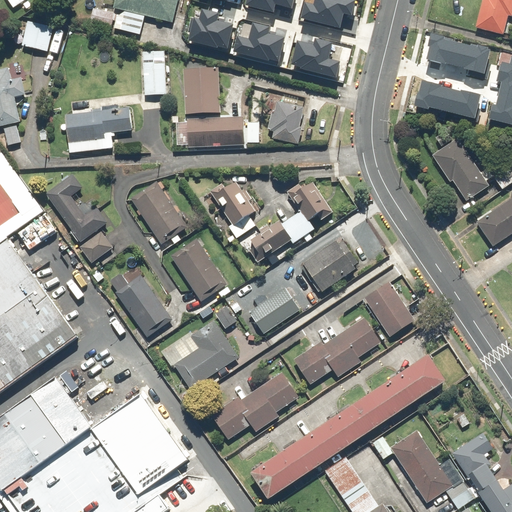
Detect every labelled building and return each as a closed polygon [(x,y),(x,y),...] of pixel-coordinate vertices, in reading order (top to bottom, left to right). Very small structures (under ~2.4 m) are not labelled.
[(118,0),(116,9),(120,10),(115,29),(140,36),(145,17),(152,19),(173,24),(178,0),(118,0)] [(250,0),(250,4),(278,12),(280,5),(294,9),(296,0),(250,0)] [(309,0),(308,0),(304,16),(344,26),(347,14),(356,16),(359,1),(354,0),(318,0),(318,2),(309,0)] [(511,0),(484,0),(477,28),(503,35),(511,0)] [(223,45),(234,48),(240,26),(225,22),(227,15),(203,8),(200,18),(196,17),(190,41),(222,50),(223,45)] [(93,10),(90,23),(111,28),(114,15),(93,10)] [(29,22),(24,44),(47,50),(53,27),(29,22)] [(270,57),(281,60),(286,38),(271,34),(273,26),(255,22),(250,40),(240,37),(235,53),(268,62),(270,57)] [(455,39),(435,34),(432,46),(436,47),(433,59),(474,68),(473,72),(487,75),(490,61),(485,60),(488,48),(475,45),(475,48),(454,43),(455,39)] [(300,40),(294,63),(305,66),(304,70),(337,79),(341,63),(331,60),(335,42),(317,37),(315,44),(300,40)] [(144,54),(145,95),(168,94),(166,53),(144,54)] [(495,103),(491,121),(511,126),(511,63),(511,67),(503,65),(500,78),(508,80),(501,105),(495,103)] [(184,71),(186,114),(221,112),(219,69),(184,71)] [(9,72),(0,73),(0,125),(20,121),(9,72)] [(419,92),(415,104),(435,109),(436,105),(458,111),(458,114),(480,120),(483,109),(477,108),(481,96),(426,81),(423,93),(419,92)] [(260,93),(251,93),(251,122),(248,122),(248,144),(262,144),(262,123),(259,123),(260,93)] [(280,103),(271,140),(297,147),(306,110),(280,103)] [(131,108),(68,117),(66,117),(71,154),(114,149),(112,134),(135,131),(131,108)] [(190,120),(191,148),(245,147),(244,119),(190,120)] [(437,140),(442,147),(454,139),(449,131),(437,140)] [(490,186),(458,141),(435,157),(466,202),(490,186)] [(0,156),(0,174),(4,180),(13,173),(0,156)] [(502,190),(511,183),(511,169),(496,181),(502,190)] [(85,217),(73,199),(85,191),(74,176),(48,195),(71,227),(79,239),(78,239),(81,244),(80,245),(93,264),(116,249),(103,229),(102,230),(110,224),(99,208),(85,217)] [(0,232),(26,215),(0,177),(0,232)] [(235,178),(215,191),(237,227),(258,214),(235,178)] [(329,217),(333,214),(313,182),(291,195),(300,210),(248,245),(260,264),(329,217)] [(157,186),(135,200),(163,245),(186,230),(157,186)] [(511,200),(478,223),(494,246),(511,234),(511,200)] [(0,249),(0,390),(78,334),(14,240),(0,249)] [(340,240),(306,264),(325,292),(360,268),(340,240)] [(198,241),(173,258),(202,302),(228,284),(198,241)] [(118,292),(116,294),(148,338),(173,320),(142,276),(130,285),(122,274),(111,282),(118,292)] [(392,282),(365,300),(392,339),(419,321),(392,282)] [(265,335),(300,310),(285,289),(250,313),(265,335)] [(228,305),(215,314),(227,329),(240,320),(228,305)] [(331,337),(295,360),(311,385),(335,370),(340,378),(362,364),(359,358),(381,344),(363,315),(356,320),(358,323),(332,340),(331,337)] [(173,368),(176,366),(192,390),(240,358),(215,320),(193,335),(192,332),(162,352),(173,368)] [(430,356),(252,474),(270,501),(447,383),(430,356)] [(241,398),(213,416),(229,440),(252,425),(257,433),(280,419),(276,413),(300,398),(284,374),(243,400),(241,398)] [(93,429),(57,377),(0,415),(0,487),(4,493),(6,491),(93,429)] [(143,394),(93,429),(6,491),(21,511),(162,511),(170,507),(160,493),(186,475),(178,465),(188,458),(143,394)] [(419,432),(393,449),(429,504),(447,491),(460,510),(477,499),(451,458),(440,465),(419,432)] [(479,493),(491,511),(511,511),(511,484),(504,490),(489,467),(492,465),(486,455),(494,449),(485,435),(455,455),(469,477),(474,474),(484,490),(479,493)] [(395,455),(383,436),(372,444),(384,462),(395,455)] [(346,458),(326,472),(353,511),(390,511),(385,504),(379,507),(346,458)]
